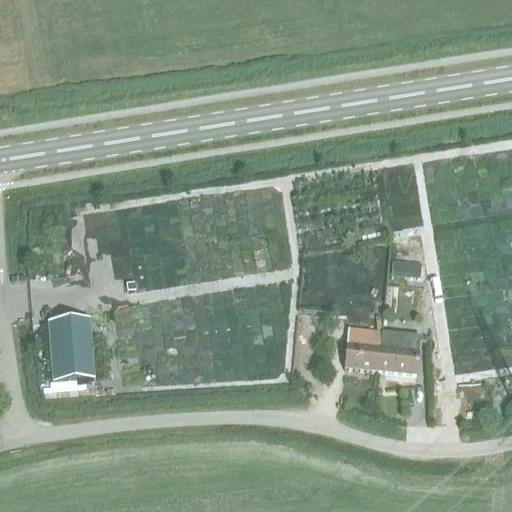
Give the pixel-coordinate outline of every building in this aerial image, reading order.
[(438,265),(426,265),(426,286),(436,287),(438,265)] [(344,271),(335,318),(355,322),(364,274),(344,271)] [(312,276),(305,299),(314,301),(321,278),(312,276)] [(378,376),(381,336),(348,333),(345,373),(378,376)] [(381,336),(378,376),(416,379),(419,340),(381,336)] [(70,356),(49,356),(51,392),(71,391),(70,356)] [(45,357),(32,359),(38,395),(51,393),(45,357)]
